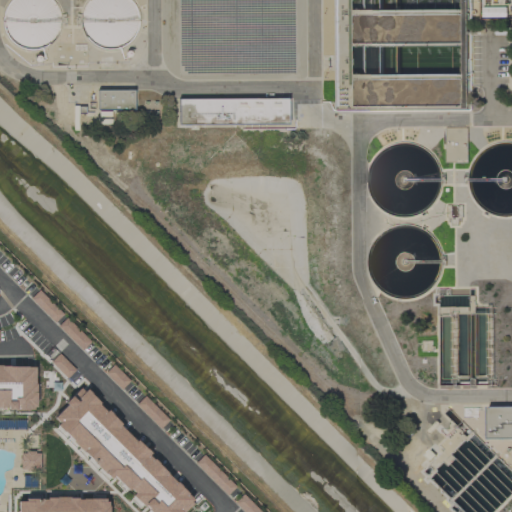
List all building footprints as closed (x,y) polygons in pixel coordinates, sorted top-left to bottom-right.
[(57,0),(5,0),(4,46),(55,48),(57,0)] [(83,0),(83,46),(135,47),(136,0),(83,0)] [(396,9),(380,8),(380,0),(338,0),(344,15),(349,18),(334,24),(334,32),(340,29),(350,35),(336,40),(341,44),(353,76),(392,79),(396,9)] [(96,91),(97,110),(134,110),(134,90),(96,91)] [(176,99),(176,125),(287,125),(287,99),(176,99)] [(0,366),(0,408),(35,408),(34,366),(0,366)] [(181,511),(194,500),(83,385),(49,418),(109,480),(113,476),(148,511),(181,511)] [(511,406),(487,407),(488,439),(511,439),(511,406)] [(39,470),(39,453),(20,452),(20,469),(39,470)]
